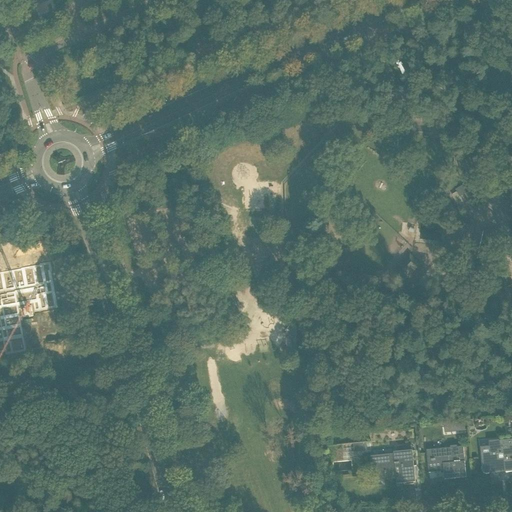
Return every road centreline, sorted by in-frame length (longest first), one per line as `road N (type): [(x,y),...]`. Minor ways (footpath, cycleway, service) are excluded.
road 1 (secondary): [(88,163),(434,0)]
road 2 (secondary): [(412,0),(82,145)]
road 3 (tertiary): [(175,511),(73,186)]
road 4 (residential): [(51,137),(27,62),(81,35)]
